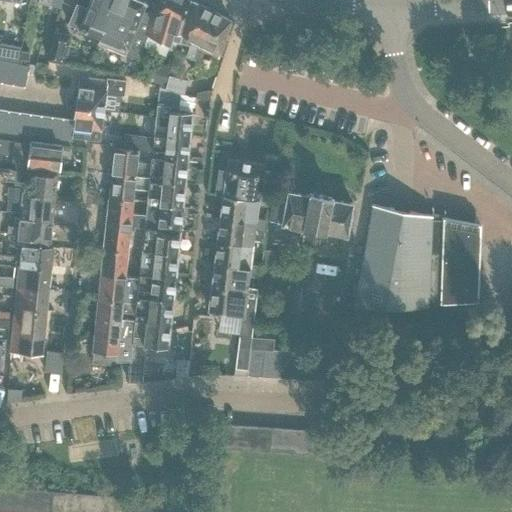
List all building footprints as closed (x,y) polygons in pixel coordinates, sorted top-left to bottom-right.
[(68,24),(97,36),(111,0),(89,0),(87,8),(77,3),(68,24)] [(138,60),(146,36),(151,20),(140,16),(145,3),(137,0),(111,0),(97,36),(101,38),(99,42),(138,60)] [(190,0),(156,0),(151,20),(146,36),(167,45),(169,40),(178,43),(178,42),(191,1),(190,0)] [(230,20),(191,1),(178,42),(189,46),(186,57),(198,61),(201,49),(205,51),(218,57),(230,20)] [(71,35),(54,31),(47,60),(65,64),(71,35)] [(0,42),(0,59),(18,63),(21,47),(0,42)] [(19,60),(28,62),(29,53),(21,51),(19,60)] [(4,62),(1,83),(12,85),(16,64),(4,62)] [(16,64),(12,85),(23,87),(27,67),(16,64)] [(170,70),(157,65),(152,82),(165,86),(170,70)] [(188,81),(169,76),(165,89),(184,94),(188,81)] [(78,77),(75,105),(103,108),(105,94),(124,96),(126,81),(107,78),(106,81),(78,77)] [(155,134),(189,138),(191,114),(178,112),(180,94),(165,89),(159,88),(155,134)] [(73,119),(71,137),(98,141),(103,108),(75,105),(73,119)] [(18,112),(7,110),(4,132),(15,134),(18,112)] [(29,113),(18,112),(15,134),(17,134),(17,133),(26,135),(29,113)] [(40,115),(29,113),(26,135),(37,136),(40,115)] [(51,116),(40,115),(37,136),(48,137),(51,116)] [(62,117),(51,116),(48,137),(59,139),(62,117)] [(73,119),(62,117),(59,139),(70,140),(71,137),(73,119)] [(123,148),(137,149),(151,151),(152,138),(124,134),(123,148)] [(154,138),(152,138),(151,151),(150,157),(187,161),(189,138),(155,134),(154,138)] [(14,142),(12,162),(27,164),(30,143),(14,142)] [(27,164),(27,167),(27,168),(57,171),(59,171),(62,146),(30,143),(27,164)] [(111,173),(148,176),(150,163),(135,162),(137,149),(123,148),(114,147),(111,173)] [(148,176),(148,177),(148,181),(184,184),(187,161),(150,157),(150,163),(148,176)] [(259,200),(260,193),(263,164),(228,159),(225,182),(223,196),(259,200)] [(27,168),(27,167),(20,167),(18,178),(32,180),(31,191),(21,190),(21,193),(55,197),(57,171),(27,168)] [(0,179),(16,180),(16,170),(15,170),(0,168),(0,179)] [(147,190),(148,181),(148,177),(148,176),(111,173),(109,199),(132,201),(133,188),(147,190)] [(148,181),(147,190),(145,204),(182,208),(184,184),(148,181)] [(346,236),(352,204),(329,200),(330,197),(310,193),(310,196),(288,192),(286,201),(279,199),(278,205),(272,203),(269,219),(281,221),(281,223),(303,227),(346,236)] [(21,193),(18,218),(52,222),(55,197),(21,193)] [(269,194),(260,193),(259,200),(223,196),(220,219),(256,223),(256,219),(258,207),(268,208),(269,194)] [(480,293),(482,214),(464,209),(438,208),(402,196),(373,195),(370,205),(369,227),(358,259),(358,275),(355,286),(361,288),(377,288),(393,294),(404,294),(411,296),(479,298),(480,293)] [(103,250),(127,252),(129,227),(143,228),(143,227),(144,214),(131,213),(132,201),(109,199),(103,250)] [(145,204),(144,214),(143,227),(179,231),(182,208),(145,204)] [(18,235),(17,243),(49,247),(52,222),(18,218),(18,219),(13,218),(12,227),(7,227),(6,234),(18,235)] [(266,221),(256,219),(256,223),(220,219),(217,242),(253,246),(255,231),(265,232),(266,221)] [(143,228),(141,250),(177,254),(179,231),(143,227),(143,228)] [(217,242),(214,265),(250,269),(251,265),(253,246),(217,242)] [(17,285),(48,289),(53,247),(49,247),(17,243),(16,253),(20,254),(17,285)] [(138,278),(124,277),(127,252),(103,250),(98,300),(135,304),(136,297),(138,278)] [(174,277),(177,254),(141,250),(138,274),(174,277)] [(274,251),(263,250),(261,264),(273,265),(274,251)] [(0,264),(15,266),(16,256),(0,253),(0,264)] [(251,265),(250,269),(214,265),(211,287),(247,292),(248,287),(249,277),(259,278),(260,266),(251,265)] [(136,297),(172,301),(174,277),(138,274),(138,278),(136,297)] [(0,285),(12,286),(13,277),(0,275),(0,285)] [(302,285),(295,284),(291,312),(298,313),(302,285)] [(14,306),(46,310),(48,289),(17,285),(14,306)] [(247,369),(250,348),(257,289),(248,287),(247,292),(211,287),(208,311),(241,315),(235,367),(247,369)] [(134,314),(134,320),(170,324),(172,301),(136,297),(135,304),(134,314)] [(130,359),(134,320),(120,319),(120,313),(134,314),(135,304),(98,300),(92,362),(115,365),(118,361),(130,361),(131,359),(130,359)] [(41,353),(46,310),(14,306),(10,350),(41,353)] [(0,327),(8,328),(10,312),(0,311),(0,327)] [(167,348),(170,324),(134,320),(130,359),(131,359),(130,361),(129,381),(143,382),(145,345),(167,348)] [(264,349),(250,348),(247,369),(246,376),(261,377),(264,349)] [(416,352),(391,348),(383,389),(409,393),(416,352)] [(280,350),(264,349),(261,377),(278,378),(280,350)] [(278,378),(293,379),(295,351),(280,350),(278,378)] [(49,355),(48,355),(47,368),(58,369),(60,356),(57,356),(58,352),(50,351),(49,355)] [(293,379),(307,380),(309,352),(295,351),(293,379)] [(307,380),(321,381),(323,353),(309,352),(307,380)] [(323,353),(321,381),(335,382),(337,354),(323,353)] [(234,450),(235,426),(223,425),(221,449),(234,450)] [(247,426),(235,426),(234,450),(245,450),(247,426)] [(259,427),(247,426),(245,450),(257,451),(259,427)] [(271,428),(259,427),(257,451),(270,452),(271,428)] [(284,429),(271,428),(270,452),(282,453),(284,429)] [(294,454),(295,430),(284,429),(282,453),(294,454)] [(306,455),(307,431),(295,430),(294,454),(306,455)] [(332,432),(307,431),(306,455),(330,456),(332,432)] [(12,511),(14,489),(2,488),(0,511),(5,511),(12,511)] [(24,511),(26,490),(14,489),(12,511),(24,511)] [(36,511),(38,491),(26,490),(24,511),(36,511)] [(48,511),(50,492),(38,491),(36,511),(48,511)] [(60,511),(62,493),(50,492),(48,511),(60,511)] [(72,511),(74,494),(62,493),(60,511),(72,511)] [(85,511),(86,494),(74,494),(72,511),(85,511)] [(86,494),(85,511),(97,511),(98,495),(86,494)] [(109,511),(110,496),(98,495),(97,511),(109,511)] [(121,511),(123,497),(110,496),(109,511),(121,511)] [(133,511),(135,498),(123,497),(121,511),(133,511)] [(145,511),(147,499),(135,498),(133,511),(145,511)] [(157,511),(159,500),(147,499),(145,511),(157,511)] [(169,511),(171,501),(159,500),(157,511),(169,511)] [(182,511),(183,502),(171,501),(169,511),(182,511)]
